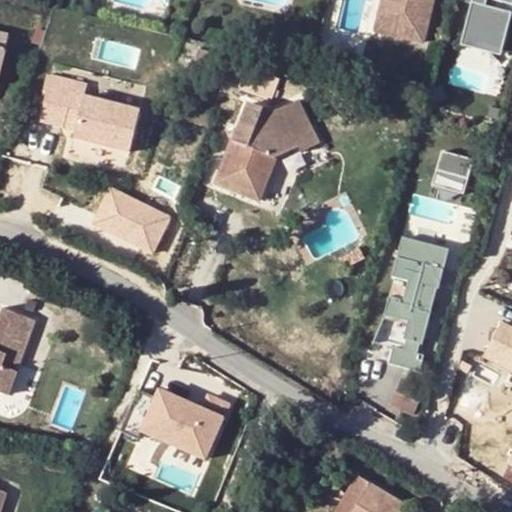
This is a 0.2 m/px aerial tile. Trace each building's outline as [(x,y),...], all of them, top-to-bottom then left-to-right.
[(389,0),(380,0),(372,34),(381,36),(389,0)] [(430,0),(389,0),(381,36),(419,46),(430,0)] [(511,0),(470,0),(461,44),(504,53),(511,14),(511,0)] [(211,55),(198,52),(195,64),(210,67),(211,55)] [(277,87),(240,76),(234,89),(272,101),(277,87)] [(39,124),(63,130),(65,122),(77,125),(74,134),(73,140),(127,154),(137,113),(83,98),(86,87),(50,78),(39,124)] [(246,198),(258,203),(273,160),(296,148),(299,153),(316,145),(294,102),(269,115),(245,106),(236,130),(225,136),(230,146),(215,187),(227,191),(246,198)] [(493,115),(482,112),(479,129),(490,131),(493,115)] [(65,122),(63,130),(74,134),(77,125),(65,122)] [(438,151),(432,183),(465,188),(470,156),(438,151)] [(154,249),(166,206),(103,189),(90,232),(154,249)] [(246,198),(227,191),(224,202),(242,209),(246,198)] [(359,248),(350,254),(355,263),(364,257),(359,248)] [(355,263),(350,254),(339,260),(344,268),(355,263)] [(442,272),(430,270),(397,261),(392,279),(407,282),(401,301),(388,299),(382,322),(396,326),(398,318),(406,320),(405,328),(401,342),(404,343),(401,352),(392,351),(389,365),(417,373),(422,357),(416,357),(418,346),(420,347),(429,311),(417,307),(423,287),(437,290),(442,272)] [(432,262),(430,270),(442,272),(444,265),(432,262)] [(0,362),(21,315),(0,305),(0,362)] [(398,318),(396,326),(405,328),(406,320),(398,318)] [(511,326),(496,320),(482,358),(511,368),(511,369),(507,382),(511,383),(511,326)] [(199,462),(220,416),(151,384),(129,429),(199,462)] [(223,416),(229,403),(208,392),(201,406),(223,416)] [(82,452),(90,456),(95,444),(86,440),(82,452)] [(356,480),(336,511),(402,511),(405,508),(356,480)] [(0,511),(2,511),(8,495),(0,492),(0,511)] [(8,495),(2,511),(15,511),(20,499),(8,495)]
